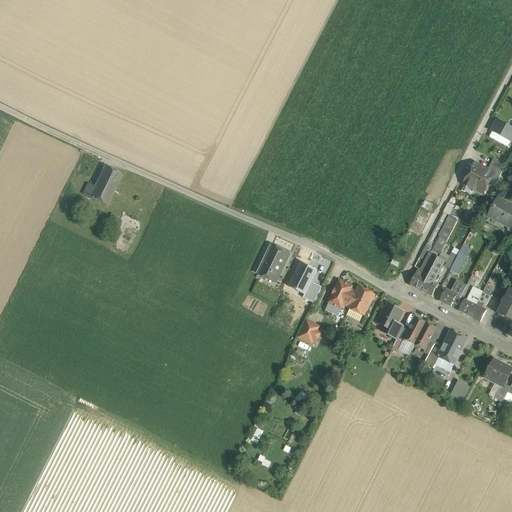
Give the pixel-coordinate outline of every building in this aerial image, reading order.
[(511,139),(511,128),(498,121),(492,132),(511,142),(511,139)] [(494,159),(488,170),(494,173),(494,174),(500,177),(506,166),(505,166),(506,165),(494,159)] [(482,167),(475,163),(464,184),(484,194),(494,174),(494,173),(488,170),(486,169),(486,170),(482,168),(482,167)] [(122,175),(105,166),(95,187),(89,198),(107,206),(122,175)] [(88,184),(83,195),(89,198),(95,187),(88,184)] [(511,206),(498,199),(488,217),(509,228),(510,228),(511,223),(511,206)] [(450,216),(458,220),(473,228),(480,214),(467,207),(464,213),(448,204),(443,213),(447,215),(450,216)] [(443,213),(425,247),(429,249),(447,215),(443,213)] [(116,216),(111,214),(108,220),(113,223),(116,216)] [(441,236),(433,251),(440,255),(458,220),(450,216),(439,235),(441,236)] [(289,254),(272,246),(258,275),(259,275),(259,276),(260,276),(275,283),(289,254)] [(452,253),(445,267),(451,270),(458,256),(452,253)] [(430,254),(421,270),(423,271),(420,276),(427,280),(438,258),(430,254)] [(458,256),(451,270),(458,274),(467,258),(459,254),(458,256)] [(438,258),(427,280),(434,283),(445,262),(438,258)] [(420,276),(416,274),(410,286),(421,292),(427,280),(420,276)] [(467,286),(461,297),(466,300),(467,301),(474,288),(478,279),(472,275),(467,286)] [(314,289),(291,277),(284,290),(307,302),(314,289)] [(434,283),(427,280),(421,292),(432,298),(438,285),(434,283)] [(344,305),(351,289),(352,287),(339,281),(336,289),(335,289),(332,295),(333,295),(329,303),(342,309),(344,305)] [(451,292),(446,290),(440,301),(451,307),(453,304),(457,306),(461,297),(467,286),(457,281),(451,292)] [(494,289),(487,285),(483,293),(490,296),(494,289)] [(351,289),(344,305),(349,307),(348,309),(365,317),(376,295),(358,287),(356,291),(351,289)] [(474,288),(467,301),(476,305),(483,293),(474,288)] [(511,290),(506,300),(505,299),(502,304),(504,305),(498,314),(511,321),(511,290)] [(490,296),(483,293),(476,305),(482,308),(485,304),(487,305),(491,297),(490,296)] [(467,301),(466,300),(460,311),(470,317),(476,305),(467,301)] [(403,312),(387,304),(377,323),(384,327),(381,332),(391,337),(397,324),(403,312)] [(482,308),(476,305),(470,317),(481,322),(487,311),(482,308)] [(409,331),(404,340),(414,346),(426,323),(416,318),(409,331)] [(319,328),(307,322),(299,338),(311,344),(312,342),(316,344),(322,331),(319,329),(319,328)] [(426,323),(414,346),(424,351),(425,351),(429,342),(436,329),(426,323)] [(397,324),(391,337),(397,340),(398,339),(404,328),(397,324)] [(404,328),(398,339),(403,342),(404,340),(409,331),(404,328)] [(468,340),(450,331),(443,347),(438,356),(440,357),(436,365),(451,372),(455,364),(456,365),(468,340)] [(429,342),(425,351),(424,351),(423,353),(429,355),(435,345),(429,342)] [(429,355),(425,363),(426,364),(434,369),(436,365),(440,357),(438,356),(443,347),(436,343),(429,355)] [(511,371),(511,368),(494,359),(484,379),(500,387),(503,389),(505,385),(511,371)] [(470,387),(460,382),(451,397),(462,403),(470,387)] [(503,389),(500,387),(497,394),(505,399),(508,394),(511,388),(505,385),(503,389)]
